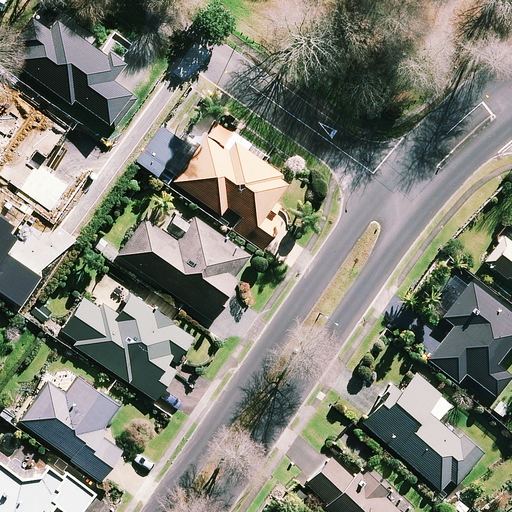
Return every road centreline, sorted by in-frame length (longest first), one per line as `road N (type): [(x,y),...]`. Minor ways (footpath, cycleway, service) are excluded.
road 1 (tertiary): [(160,511),(386,182)]
road 2 (tertiary): [(420,204),(212,511)]
road 3 (residential): [(211,56),(386,182)]
road 4 (tertiary): [(386,182),(422,138),(508,67)]
road 5 (tertiary): [(511,122),(420,204)]
